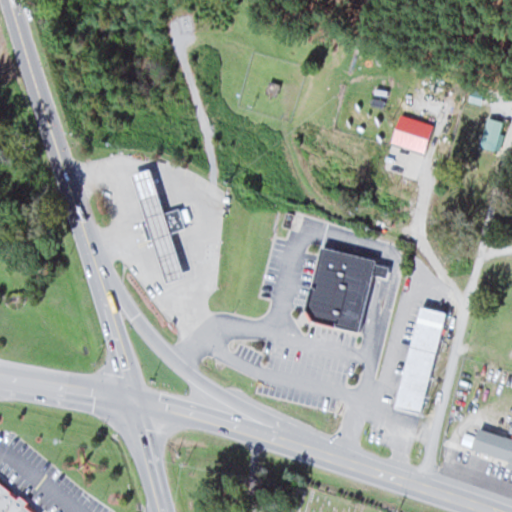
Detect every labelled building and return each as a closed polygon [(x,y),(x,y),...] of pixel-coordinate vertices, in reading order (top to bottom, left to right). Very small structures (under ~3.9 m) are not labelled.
[(508,126),(494,120),(482,147),(496,154),(508,126)] [(188,277),(154,168),(135,174),(170,283),(188,277)] [(188,228),(186,222),(193,220),(189,207),(182,209),(182,207),(144,219),(150,240),(188,228)] [(373,259),(317,247),(302,320),(358,332),(373,259)] [(422,414),(445,311),(417,305),(394,408),(422,414)] [(511,419),(511,420),(507,436),(476,427),(470,452),(511,463),(511,419)] [(0,511),(38,511),(0,481),(0,511)]
